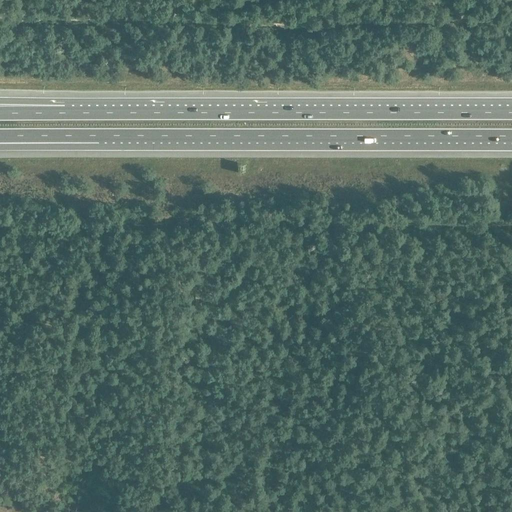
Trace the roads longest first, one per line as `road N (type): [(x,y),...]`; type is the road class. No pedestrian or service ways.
road 1 (motorway): [(0,136),(511,136)]
road 2 (motorway): [(511,112),(64,113)]
